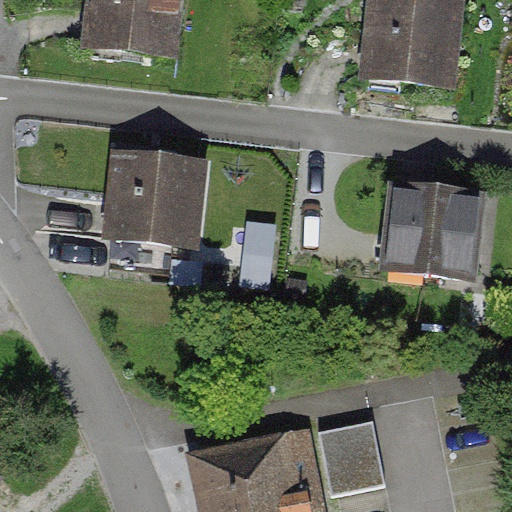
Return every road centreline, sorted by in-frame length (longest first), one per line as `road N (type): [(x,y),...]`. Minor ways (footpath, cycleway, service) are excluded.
road 1 (residential): [(0,98),(511,158)]
road 2 (residential): [(140,511),(75,355),(0,236)]
